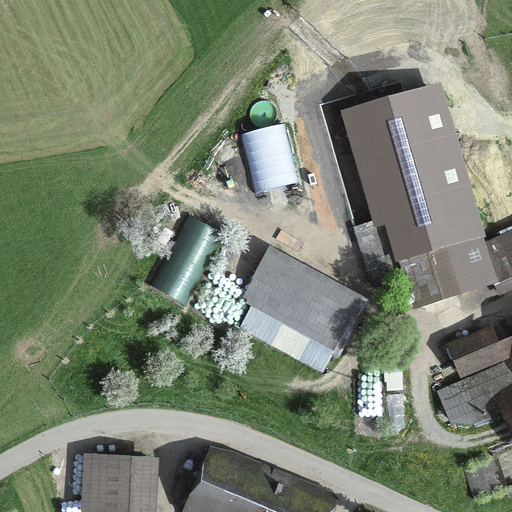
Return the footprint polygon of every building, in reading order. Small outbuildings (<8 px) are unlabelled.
[(397,279),(399,288),(405,296),(414,295),(417,303),(494,279),(481,247),(476,235),(434,90),(346,115),(378,224),(356,231),(369,274),(377,284),(397,279)] [(511,233),(481,247),(494,279),(500,293),(511,288),(511,233)] [(273,258),(251,297),(331,341),(354,297),(328,283),(326,287),(273,258)] [(511,343),(498,349),(490,331),(451,347),(462,374),(492,361),(495,368),(442,391),(455,423),(471,424),(505,409),(511,424),(511,343)] [(507,488),(497,456),(463,468),(474,499),(507,488)] [(320,511),(323,505),(211,457),(187,511),(320,511)] [(86,511),(146,511),(149,463),(89,460),(86,511)]
